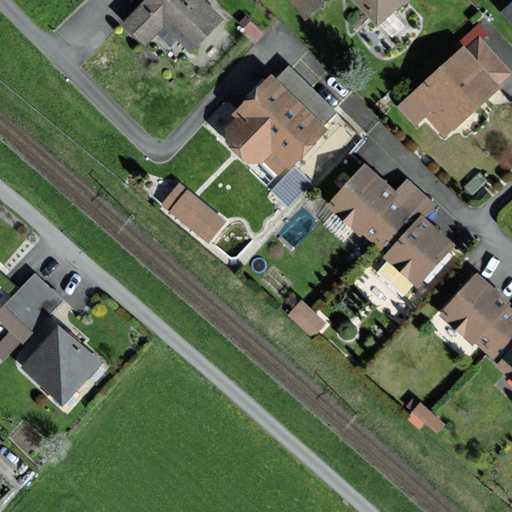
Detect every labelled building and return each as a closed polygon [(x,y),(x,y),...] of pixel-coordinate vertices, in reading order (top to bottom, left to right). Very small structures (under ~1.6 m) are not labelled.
[(222,19),(201,0),(148,0),(127,24),(147,42),(164,23),(193,50),(222,19)] [(327,5),(323,0),(291,0),(310,20),(327,5)] [(410,0),(353,0),(379,28),(410,0)] [(511,3),(502,12),(511,22),(511,3)] [(489,37),(479,25),(454,47),(459,53),(399,106),(416,125),(428,115),(445,135),(501,86),(498,83),(511,72),(484,42),(489,37)] [(329,131),(269,79),(234,118),(240,123),(223,143),(258,173),(266,163),(280,175),(286,168),(292,173),(329,131)] [(382,181),(365,167),(330,208),(387,257),(383,261),(419,292),(457,248),(434,229),(425,221),(437,207),(408,183),(398,195),(382,181)] [(227,224),(182,188),(164,210),(210,246),(227,224)] [(68,303),(35,275),(0,315),(0,324),(12,335),(0,349),(0,355),(8,363),(23,346),(35,357),(22,371),(66,408),(105,363),(55,319),(68,303)] [(496,292),(477,275),(444,315),(501,362),(498,365),(511,377),(511,310),(507,307),(511,303),(496,292)] [(331,329),(303,303),(290,318),(317,343),(331,329)]
